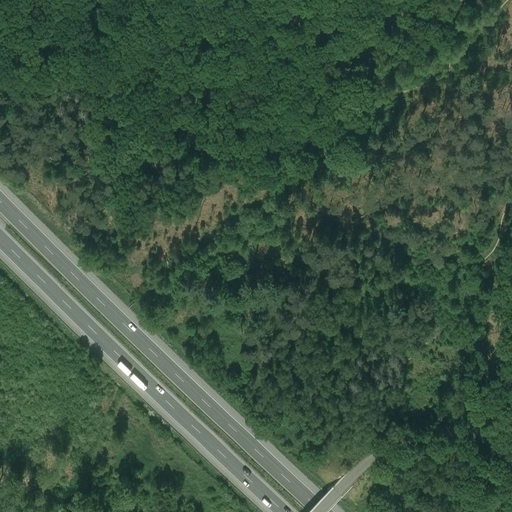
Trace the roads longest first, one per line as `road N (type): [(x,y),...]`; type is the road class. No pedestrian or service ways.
road 1 (motorway): [(321,511),(0,202)]
road 2 (motorway): [(0,236),(286,511)]
road 3 (unclassified): [(315,511),(393,445),(452,432),(511,441)]
